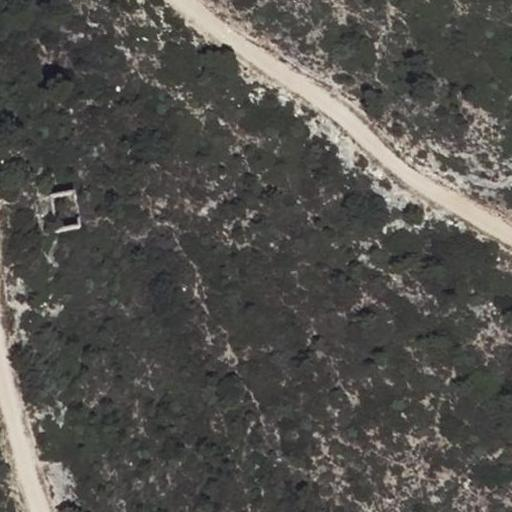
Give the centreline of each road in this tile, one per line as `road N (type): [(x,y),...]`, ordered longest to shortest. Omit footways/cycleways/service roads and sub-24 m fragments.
road 1 (track): [(180,0),(266,70),(321,98),(401,174),(511,239)]
road 2 (track): [(38,511),(16,457),(0,379)]
